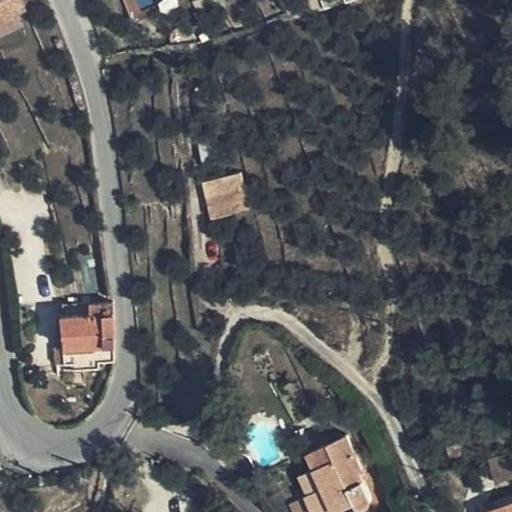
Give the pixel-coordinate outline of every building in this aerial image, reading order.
[(0,0),(0,22),(17,13),(25,10),(20,0),(0,0)] [(150,6),(149,0),(122,0),(124,9),(150,6)] [(17,13),(0,22),(0,34),(22,23),(17,13)] [(215,132),(202,135),(206,160),(219,158),(215,132)] [(251,208),(242,171),(206,180),(216,217),(251,208)] [(100,363),(117,362),(113,300),(62,303),(64,345),(55,346),(57,366),(80,364),(80,372),(101,370),(100,363)] [(311,451),(318,467),(303,473),(312,492),(310,494),(318,511),(322,511),(336,506),(337,509),(357,501),(362,507),(365,508),(369,507),(372,505),(373,500),(360,472),(365,469),(348,434),(311,451)] [(511,478),(511,452),(490,458),(497,483),(511,478)] [(305,511),(303,499),(289,502),(291,511),(305,511)] [(486,511),(511,511),(511,500),(486,509),(486,511)]
